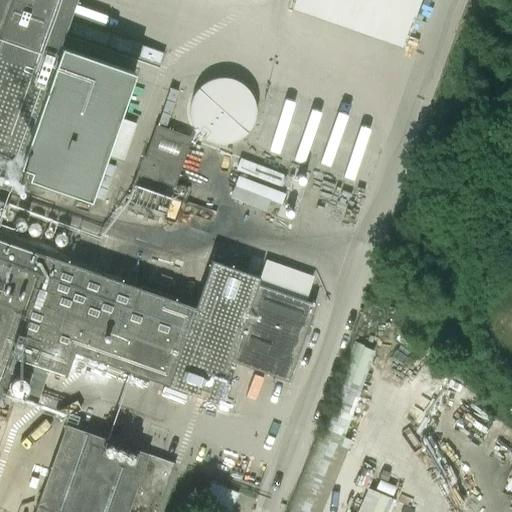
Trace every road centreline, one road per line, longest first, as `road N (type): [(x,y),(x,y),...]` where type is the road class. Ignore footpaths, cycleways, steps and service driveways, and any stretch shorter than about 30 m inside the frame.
road 1 (unclassified): [(273,511),(338,370),(463,0)]
road 2 (unknown): [(432,92),(180,0)]
